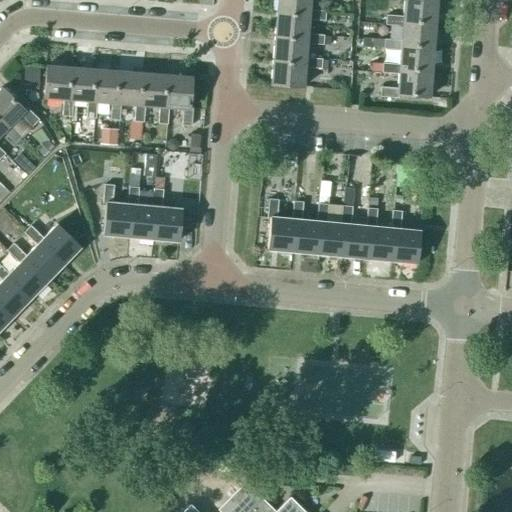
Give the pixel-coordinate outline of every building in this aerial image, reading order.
[(276,0),(275,12),(308,15),(308,11),(308,0),(276,0)] [(385,16),(385,25),(401,27),(402,22),(434,25),(436,0),(433,0),(403,0),(402,17),(385,16)] [(275,12),(273,36),(306,39),(306,35),(307,20),(324,21),(325,12),(308,11),(308,15),(275,12)] [(363,38),(363,48),(383,49),(399,50),(400,46),(432,49),(434,25),(402,22),(401,27),(400,41),(384,40),(363,38)] [(273,36),(271,60),(304,63),(304,59),(305,44),(322,45),(329,45),(329,37),(306,35),(306,39),(273,36)] [(371,63),(370,72),(381,73),(398,74),(398,70),(430,73),(432,49),(400,46),(399,50),(398,65),(382,64),(371,63)] [(271,60),(269,85),(302,87),(303,68),(320,69),(320,68),(326,69),(327,60),(321,60),(304,59),(304,63),(271,60)] [(45,66),(43,98),(62,100),(61,116),(70,117),(72,100),(67,100),(70,68),(45,66)] [(70,68),(67,100),(72,100),(86,102),(85,118),(84,135),(93,136),(94,119),(96,102),(91,102),(94,70),(70,68)] [(94,70),(91,102),(96,102),(110,103),(109,120),(118,121),(120,104),(115,104),(118,71),(94,70)] [(380,88),(379,97),(397,99),(397,95),(429,97),(430,73),(398,70),(398,74),(397,89),(380,88)] [(118,71),(115,104),(120,104),(134,105),(133,122),(142,123),(144,106),(140,106),(142,73),(118,71)] [(142,73),(140,106),(144,106),(158,107),(157,124),(166,125),(168,108),(163,108),(166,75),(142,73)] [(166,75),(163,108),(168,108),(182,109),(181,126),(190,127),(192,109),(188,109),(190,77),(166,75)] [(377,97),(377,86),(368,86),(368,97),(377,97)] [(0,88),(0,122),(6,129),(9,125),(20,115),(32,127),(38,120),(25,108),(23,110),(0,88)] [(0,122),(0,134),(3,132),(15,144),(21,137),(9,125),(6,129),(0,122)] [(100,129),(99,145),(116,146),(117,130),(100,129)] [(198,150),(199,132),(185,131),(184,149),(198,150)] [(45,139),(35,149),(43,157),(53,147),(45,139)] [(26,160),(19,167),(27,174),(33,167),(26,160)] [(396,162),(396,172),(423,174),(424,164),(396,162)] [(103,185),(102,204),(105,204),(102,235),(127,237),(130,205),(126,205),(111,203),(113,186),(103,185)] [(58,208),(68,204),(62,187),(52,190),(58,208)] [(128,187),(126,205),(130,205),(127,237),(152,240),(155,207),(151,207),(152,193),(137,192),(137,188),(128,187)] [(152,193),(151,207),(155,207),(152,240),(177,242),(180,210),(160,208),(162,190),(153,189),(152,193)] [(342,206),(341,224),(344,224),(341,256),(366,259),(369,227),(365,226),(350,225),(351,207),(353,191),(344,190),(342,206)] [(318,196),(318,204),(327,205),(328,205),(329,197),(318,196)] [(269,218),(267,249),(292,252),(295,220),(291,219),(276,218),(278,200),(268,199),(266,218),(269,218)] [(293,202),(291,219),(295,220),(292,252),(317,254),(320,222),(316,222),(300,220),(302,203),(293,202)] [(318,204),(316,222),(320,222),(317,254),(341,256),(344,224),(341,224),(342,206),(328,205),(327,205),(318,204)] [(367,209),(365,226),(369,227),(366,259),(391,261),(394,229),(390,229),(375,227),(376,209),(367,209)] [(392,211),(390,229),(394,229),(391,261),(416,263),(419,231),(399,229),(401,212),(392,211)] [(30,226),(23,233),(36,245),(38,243),(61,265),(79,247),(56,224),(42,239),(30,226)] [(12,244),(6,251),(18,263),(21,260),(44,283),(61,265),(38,243),(36,245),(25,256),(12,244)] [(0,266),(0,279),(1,281),(4,278),(27,301),(44,283),(21,260),(18,263),(8,274),(0,266)] [(0,309),(9,319),(27,301),(4,278),(1,281),(0,282),(0,309)] [(0,328),(9,319),(0,309),(0,328)] [(225,472),(244,474),(245,464),(226,462),(225,472)] [(303,511),(289,498),(275,511),(245,482),(227,500),(238,511),(303,511)]
